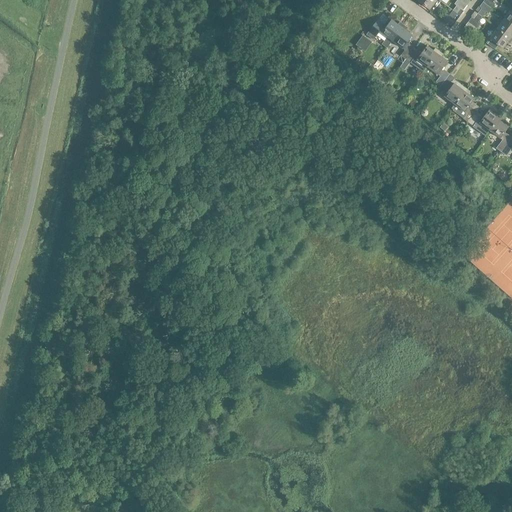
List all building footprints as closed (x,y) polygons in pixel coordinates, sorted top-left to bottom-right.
[(441,2),(438,0),(417,0),(429,9),(433,12),(441,2)] [(456,6),(453,11),(457,14),(461,9),(456,6)] [(481,9),(478,14),(482,17),(486,12),(481,9)] [(452,11),(449,16),(453,19),(457,14),(452,11)] [(478,14),(475,12),(471,17),(478,22),(482,17),(478,14)] [(391,21),(389,19),(384,25),(377,20),(366,35),(373,40),(379,32),(387,38),(382,44),(386,48),(392,41),(404,25),(400,22),(398,25),(392,20),(391,21)] [(511,24),(504,19),(497,29),(510,38),(511,35),(511,24)] [(404,25),(392,41),(404,51),(400,56),(405,59),(414,48),(407,42),(412,35),(406,30),(408,28),(404,25)] [(511,40),(511,39),(510,38),(497,29),(491,37),(486,43),(494,49),(498,45),(502,48),(507,42),(509,44),(511,40)] [(422,54),(414,48),(405,59),(411,64),(415,58),(427,67),(439,52),(435,49),(433,51),(427,47),(422,54)] [(440,86),(449,74),(442,69),(447,62),(441,57),(443,55),(439,52),(427,67),(440,77),(436,82),(440,86)] [(449,74),(440,86),(448,92),(444,97),(454,104),(466,89),(462,86),(453,80),(454,78),(449,74)] [(466,89),(454,104),(451,109),(452,110),(468,122),(479,108),(472,102),(474,99),(468,94),(470,92),(466,89)] [(484,117),(477,111),(468,122),(473,127),(477,122),(489,131),(501,115),(497,112),(495,114),(489,110),(484,117)] [(501,115),(489,131),(502,141),(496,148),(501,152),(511,137),(505,132),(510,126),(503,121),(505,118),(501,115)] [(511,137),(501,152),(507,156),(511,148),(511,137)]
